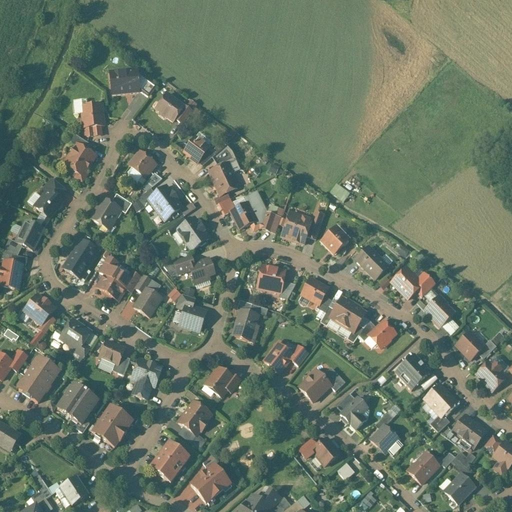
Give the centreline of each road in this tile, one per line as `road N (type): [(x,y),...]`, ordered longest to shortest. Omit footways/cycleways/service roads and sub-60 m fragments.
road 1 (residential): [(240,241),(185,161),(133,122),(118,133),(112,160),(55,235),(49,265),(60,277),(185,356)]
road 2 (residential): [(511,420),(410,313),(297,250),(240,241)]
road 3 (residential): [(215,339),(277,380),(422,511)]
road 4 (track): [(511,327),(391,233),(323,195)]
road 5 (residential): [(129,472),(108,470),(0,403)]
road 6 (residential): [(129,472),(180,381),(185,356)]
